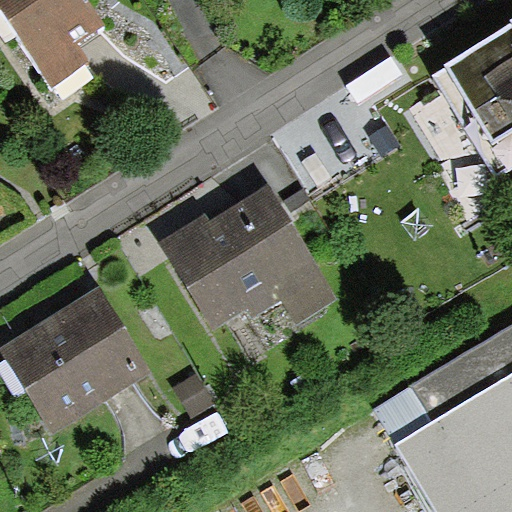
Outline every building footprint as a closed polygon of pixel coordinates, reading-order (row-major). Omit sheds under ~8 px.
[(0,0),(0,8),(52,76),(121,24),(102,0),(0,0)] [(511,32),(437,78),(495,173),(511,162),(511,32)] [(166,241),(225,328),(326,260),(268,173),(166,241)] [(0,343),(0,375),(31,424),(156,346),(111,274),(0,343)] [(425,422),(378,450),(420,511),(511,511),(511,316),(398,383),(425,422)]
